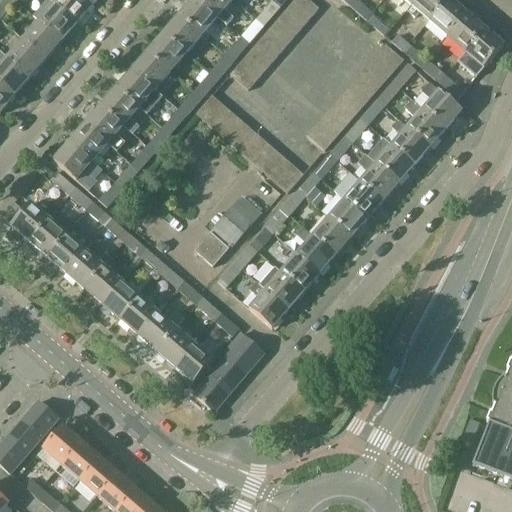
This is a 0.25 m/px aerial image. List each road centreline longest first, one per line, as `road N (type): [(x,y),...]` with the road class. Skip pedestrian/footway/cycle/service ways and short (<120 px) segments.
road 1 (residential): [(200,474),(488,149),(511,80)]
road 2 (secondary): [(364,489),(511,200)]
road 3 (residential): [(0,166),(146,0)]
road 4 (tertiary): [(200,474),(42,348)]
